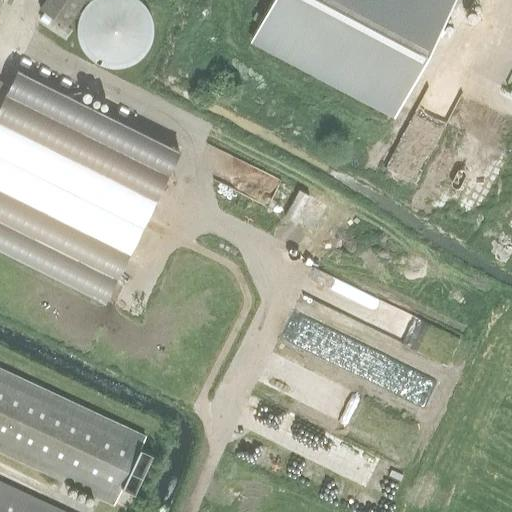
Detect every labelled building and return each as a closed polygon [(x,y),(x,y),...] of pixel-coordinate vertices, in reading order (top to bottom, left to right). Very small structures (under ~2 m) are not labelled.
[(80,0),(40,0),(37,6),(65,24),(80,0)] [(111,67),(118,67),(125,65),(132,61),(137,57),(142,52),(146,45),(148,39),(149,31),(149,25),(147,17),(143,11),(139,5),(134,0),(133,0),(91,0),(87,4),(82,9),(78,16),(76,24),(75,30),(76,36),(78,44),(80,50),(85,56),(91,61),(98,64),(105,67),(111,67)] [(269,0),(250,36),(394,110),(451,0),(460,0),(469,4),(471,0),(269,0)] [(0,248),(103,300),(178,150),(17,69),(8,87),(0,83),(0,248)] [(247,171),(237,166),(231,180),(270,197),(279,179),(250,166),(247,171)] [(438,200),(471,212),(482,181),(481,180),(483,175),(474,172),(471,181),(448,173),(438,200)] [(401,338),(411,315),(349,286),(347,291),(337,286),(329,304),(401,338)] [(0,369),(0,450),(114,504),(122,487),(134,493),(152,454),(140,448),(145,437),(0,369)] [(63,511),(0,481),(0,511),(63,511)]
